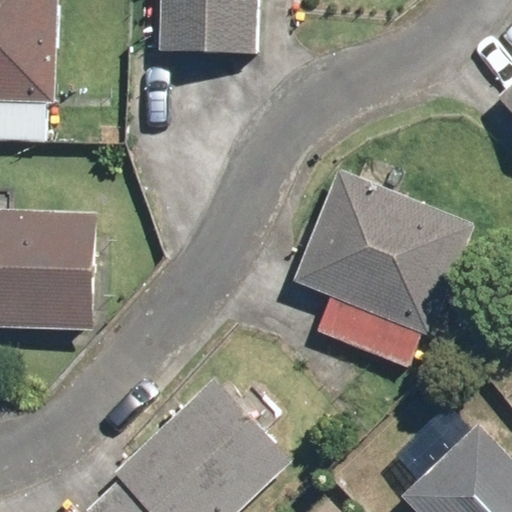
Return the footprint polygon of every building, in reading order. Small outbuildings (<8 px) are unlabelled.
[(0,0),(0,133),(64,136),(69,0),(0,0)] [(174,0),(175,48),(270,47),(269,0),(174,0)] [(360,166),(312,280),(438,332),(485,218),(360,166)] [(0,210),(0,322),(106,327),(111,216),(0,210)] [(439,333),(343,293),(329,326),(426,366),(439,333)] [(103,495),(118,511),(242,511),(303,457),(230,378),(103,495)] [(511,511),(511,443),(493,425),(415,502),(425,511),(511,511)]
